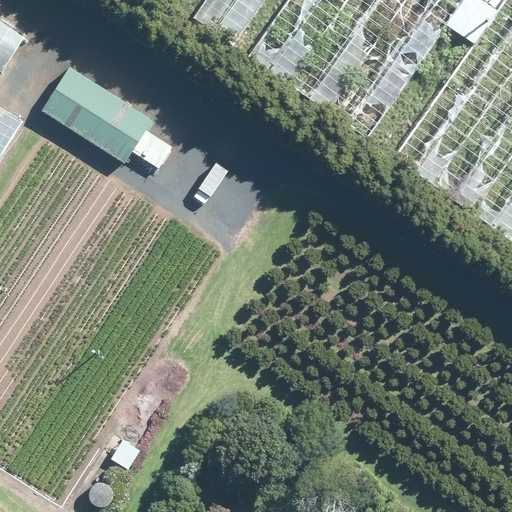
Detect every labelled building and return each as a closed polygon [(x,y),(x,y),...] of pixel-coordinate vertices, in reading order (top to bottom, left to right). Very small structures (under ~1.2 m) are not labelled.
[(208,0),(190,26),(226,51),(262,0),(208,0)] [(290,0),(249,58),(364,140),(445,26),(464,0),(290,0)] [(475,0),(464,0),(445,26),(474,46),(395,158),(511,240),(511,237),(511,0),(509,0),(498,16),(475,0)] [(25,37),(0,20),(0,74),(1,75),(25,37)] [(144,131),(151,121),(71,70),(43,114),(123,164),(130,154),(156,171),(171,148),(144,131)] [(0,111),(0,155),(20,125),(0,111)] [(143,447),(126,437),(111,460),(128,471),(143,447)] [(115,491),(97,481),(86,501),(104,511),(115,491)]
